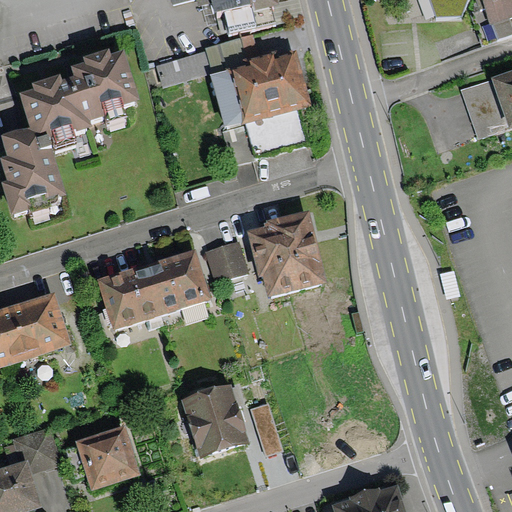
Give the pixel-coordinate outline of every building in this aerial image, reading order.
[(273,9),(270,0),(170,0),(172,6),(196,0),(199,0),(207,28),(219,25),(222,40),(300,20),(295,3),(273,9)] [(511,0),(483,0),(490,23),(511,16),(511,0)] [(254,35),(207,47),(208,51),(213,73),(214,75),(233,70),(251,65),(249,59),(259,57),(254,35)] [(213,73),(208,51),(157,66),(163,87),(213,73)] [(251,65),(233,70),(247,123),(311,107),(297,52),(275,58),(274,53),(259,57),(249,59),(251,65)] [(132,122),(118,68),(60,84),(63,95),(7,111),(16,145),(0,149),(0,216),(3,227),(59,211),(44,158),(79,148),(76,138),(132,122)] [(511,82),(496,88),(511,130),(511,129),(511,82)] [(299,226),(237,243),(255,309),(317,293),(299,226)] [(233,249),(209,257),(218,287),(242,280),(233,249)] [(191,264),(90,296),(106,346),(207,314),(191,264)] [(50,302),(0,317),(0,376),(67,356),(50,302)] [(245,458),(226,396),(178,411),(197,473),(245,458)] [(55,467),(44,434),(15,444),(25,476),(55,467)] [(133,482),(118,439),(69,456),(84,499),(133,482)] [(34,511),(21,472),(0,479),(0,511),(34,511)] [(397,511),(393,498),(351,511),(397,511)]
